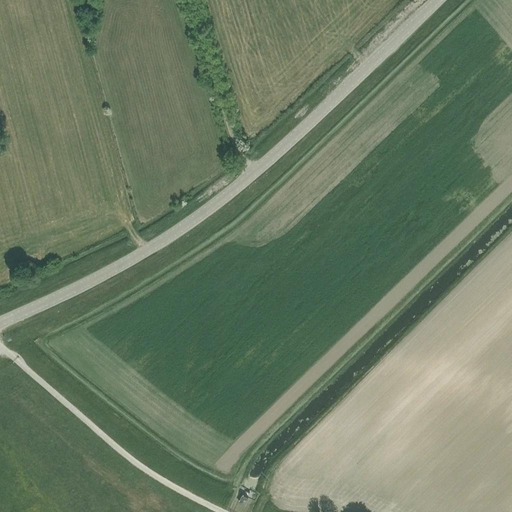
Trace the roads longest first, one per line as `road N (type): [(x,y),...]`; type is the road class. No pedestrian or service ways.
road 1 (tertiary): [(0,322),(89,282),(197,217),(438,0)]
road 2 (unknown): [(242,182),(187,0)]
